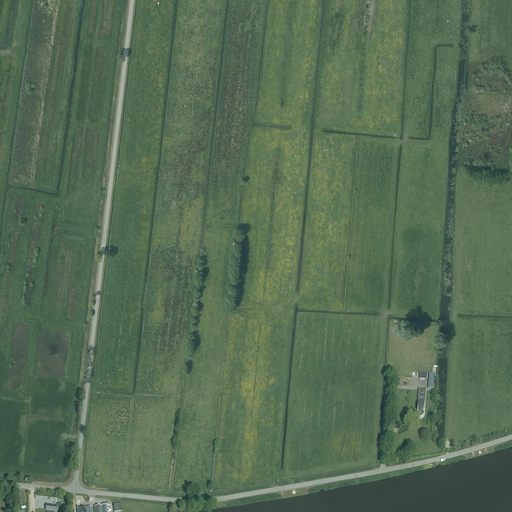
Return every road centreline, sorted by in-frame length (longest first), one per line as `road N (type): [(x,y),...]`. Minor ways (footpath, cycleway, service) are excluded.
road 1 (unclassified): [(74,490),(131,0)]
road 2 (unclassified): [(74,490),(230,497),(406,467),(511,437)]
